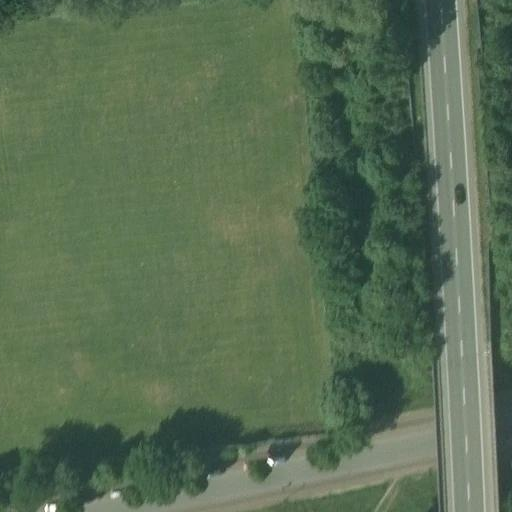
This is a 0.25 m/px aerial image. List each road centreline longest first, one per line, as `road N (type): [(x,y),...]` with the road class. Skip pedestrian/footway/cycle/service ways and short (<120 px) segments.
road 1 (primary): [(440,0),(470,511)]
road 2 (residential): [(93,511),(511,426)]
